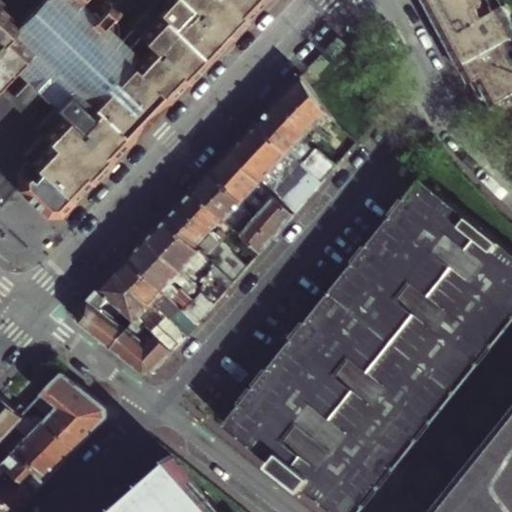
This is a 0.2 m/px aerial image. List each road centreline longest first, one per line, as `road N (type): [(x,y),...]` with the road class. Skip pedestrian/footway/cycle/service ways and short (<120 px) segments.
road 1 (residential): [(318,0),(33,312)]
road 2 (residential): [(155,404),(437,90)]
road 3 (residential): [(155,404),(291,511)]
road 4 (residential): [(33,312),(155,404)]
road 5 (residential): [(51,511),(155,404)]
